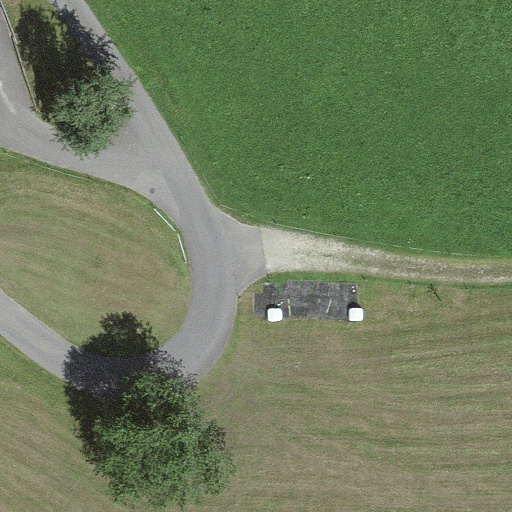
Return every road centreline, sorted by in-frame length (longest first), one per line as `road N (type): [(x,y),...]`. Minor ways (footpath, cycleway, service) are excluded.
road 1 (track): [(0,310),(69,363),(122,380),(164,374),(181,362),(198,346),(213,310),(208,257),(176,172),(68,0)]
road 2 (track): [(202,235),(424,269),(511,268)]
